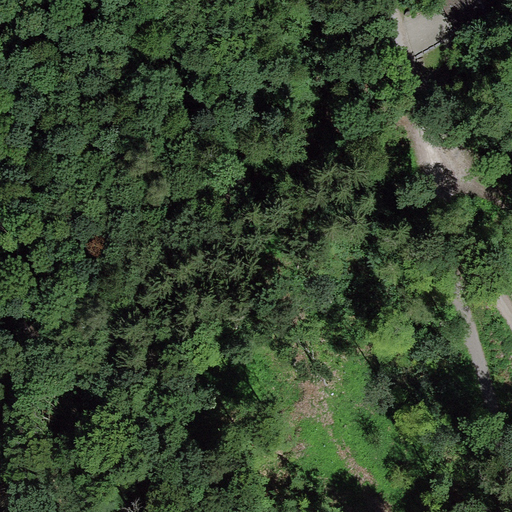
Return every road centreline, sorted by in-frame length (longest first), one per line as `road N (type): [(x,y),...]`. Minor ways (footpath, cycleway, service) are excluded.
road 1 (track): [(388,0),(439,188),(511,312)]
road 2 (track): [(511,475),(438,233),(439,188)]
road 3 (track): [(0,302),(164,511)]
